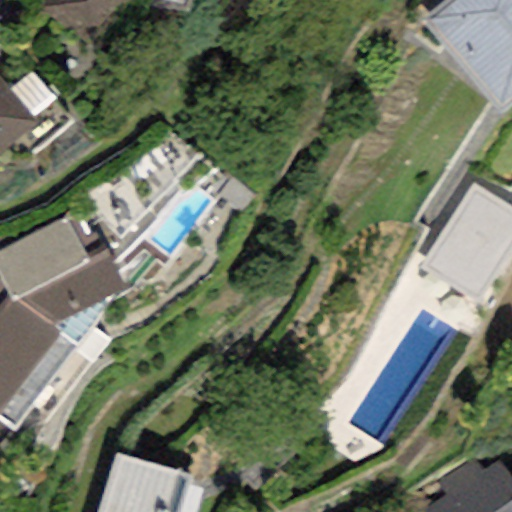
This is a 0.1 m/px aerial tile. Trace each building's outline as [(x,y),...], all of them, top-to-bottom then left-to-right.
[(160,0),(43,0),(34,12),(98,62),(136,14),(144,20),(160,0)] [(511,0),(459,0),(423,29),(502,129),(511,121),(511,0)] [(0,169),(41,138),(0,85),(0,169)] [(511,267),(511,252),(502,245),(511,231),(511,217),(483,196),(430,267),(483,307),(511,267)] [(66,226),(0,259),(0,288),(10,316),(0,328),(0,430),(16,444),(109,317),(126,307),(109,265),(88,276),(66,226)] [(511,511),(511,482),(509,488),(499,470),(482,475),(475,459),(439,485),(443,500),(423,511),(511,511)] [(184,511),(190,495),(118,464),(103,511),(184,511)]
